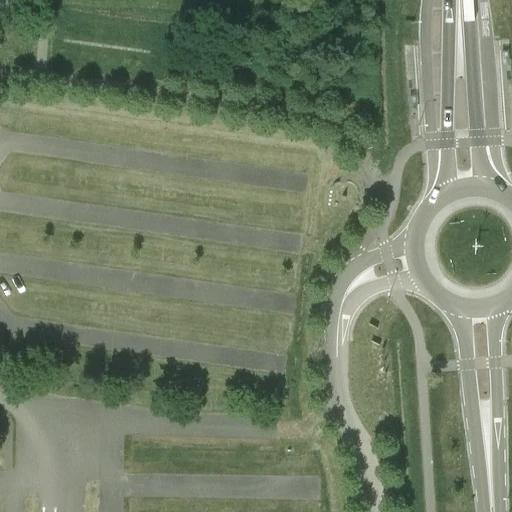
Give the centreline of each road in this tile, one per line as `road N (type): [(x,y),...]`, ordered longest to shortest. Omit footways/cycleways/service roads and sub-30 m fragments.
road 1 (unclassified): [(372,511),(356,439),(332,391),(334,319)]
road 2 (primary): [(458,46),(445,196)]
road 3 (primary): [(483,189),(471,79),(458,46)]
road 4 (primary): [(458,309),(470,401),(485,445)]
road 5 (primary): [(485,445),(495,397),(490,309)]
road 6 (unclassified): [(413,242),(347,272),(334,319)]
